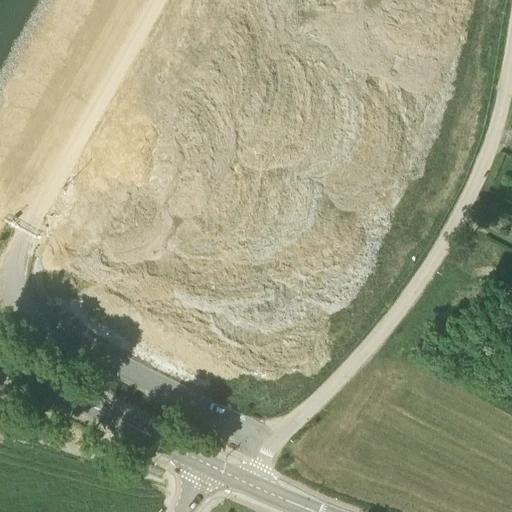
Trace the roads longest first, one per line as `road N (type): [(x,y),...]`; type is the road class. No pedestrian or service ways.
road 1 (unclassified): [(277,441),(246,425),(193,416),(10,309),(6,273),(42,186),(161,0)]
road 2 (unclassified): [(277,441),(377,338),(426,270),(485,163),(511,51)]
road 3 (tertiary): [(210,466),(0,358)]
